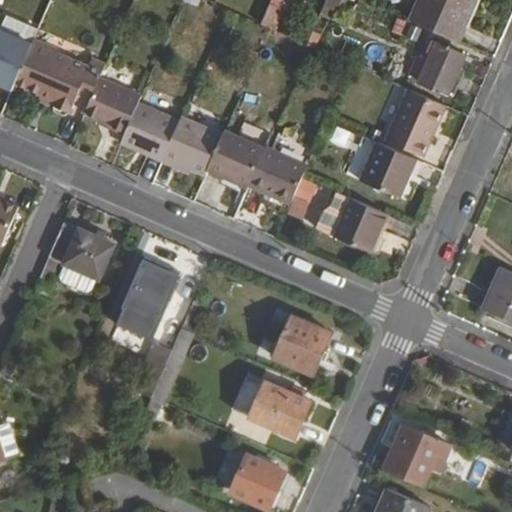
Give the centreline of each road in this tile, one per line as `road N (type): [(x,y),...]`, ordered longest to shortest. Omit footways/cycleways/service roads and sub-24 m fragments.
road 1 (residential): [(62,170),(407,319)]
road 2 (residential): [(511,80),(407,319)]
road 3 (residential): [(407,319),(323,511)]
road 4 (residential): [(0,320),(62,170)]
road 5 (unknown): [(54,457),(180,511)]
